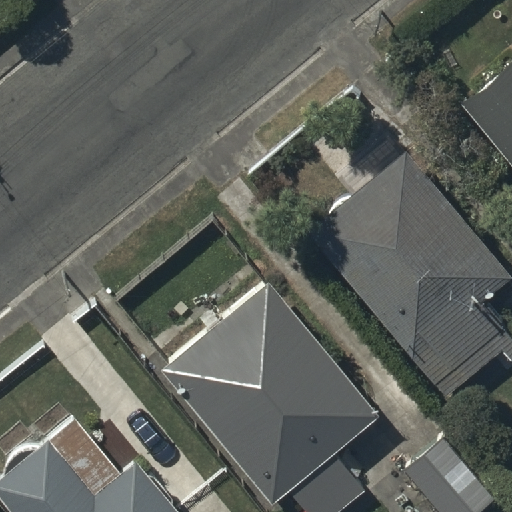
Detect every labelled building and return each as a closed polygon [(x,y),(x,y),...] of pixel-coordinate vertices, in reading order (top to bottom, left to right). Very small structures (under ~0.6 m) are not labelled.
[(511,58),(465,101),(511,157),(511,58)] [(511,271),(410,153),(312,237),(449,397),(511,344),(477,305),(511,275),(511,271)] [(265,291),(160,377),(269,508),(283,496),(296,511),(334,511),(360,491),(332,457),(374,422),(265,291)] [(443,439),(404,472),(436,511),(482,511),(495,501),(443,439)] [(2,480),(0,481),(0,505),(5,511),(168,511),(134,466),(87,501),(46,446),(41,451),(39,450),(38,450),(36,449),(34,449),(33,449),(31,449),(29,449),(28,449),(26,449),(25,449),(23,450),(21,450),(20,451),(18,451),(17,452),(15,453),(14,454),(13,455),(11,456),(10,457),(9,459),(8,460),(7,461),(6,462),(5,464),(5,465),(4,467),(3,468),(3,470),(2,472),(2,473),(2,475),(2,477),(2,478),(2,480)]
